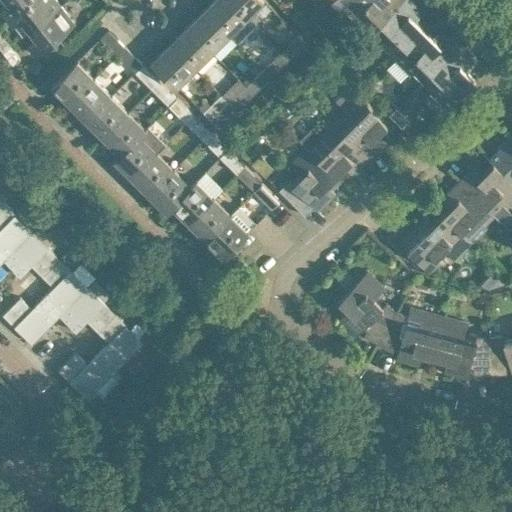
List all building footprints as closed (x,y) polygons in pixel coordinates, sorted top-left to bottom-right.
[(6,0),(9,3),(1,9),(8,17),(30,0),(6,0)] [(60,5),(56,0),(30,0),(8,17),(14,25),(21,19),(29,29),(60,5)] [(237,41),(252,25),(255,27),(228,0),(210,0),(202,8),(228,34),(229,33),(237,41)] [(261,23),(258,11),(255,8),(263,0),(228,0),(255,27),(256,28),(261,23)] [(286,0),(280,0),(278,3),(280,5),(284,9),(290,4),(286,0)] [(356,27),(365,35),(371,29),(400,0),(351,0),(344,7),(360,23),(356,27)] [(380,38),(378,41),(395,57),(424,28),(415,19),(424,10),(413,0),(400,0),(371,29),(380,38)] [(74,22),(62,7),(60,5),(29,29),(37,39),(29,44),(35,53),(74,22)] [(202,8),(185,25),(211,51),(228,34),(202,8)] [(195,68),(211,51),(185,25),(168,42),(195,68)] [(104,51),(112,59),(118,53),(118,54),(126,46),(108,28),(100,36),(110,46),(104,51)] [(414,71),(423,79),(458,45),(442,28),(433,37),(424,28),(395,57),(411,73),(414,71)] [(0,46),(3,50),(10,44),(0,31),(0,46)] [(297,33),(279,51),(287,59),(305,41),(297,33)] [(177,85),(195,68),(168,42),(151,59),(177,85)] [(20,57),(10,44),(3,50),(13,63),(20,57)] [(424,96),(441,112),(445,107),(446,108),(476,79),(466,70),(475,61),(458,45),(423,79),(432,88),(424,96)] [(118,54),(135,71),(143,63),(126,46),(118,54)] [(279,51),(262,68),(270,76),(287,59),(279,51)] [(52,84),(70,102),(96,77),(78,59),(52,84)] [(143,63),(135,71),(152,88),(160,80),(143,63)] [(246,84),(245,85),(253,93),(270,76),(262,68),(246,84)] [(228,101),(236,109),(253,93),(245,85),(246,84),(239,76),(221,93),(221,94),(228,101)] [(96,77),(70,102),(88,119),(113,94),(96,77)] [(343,113),(334,122),(370,157),(386,141),(378,132),(387,123),(349,85),(348,86),(341,79),(332,86),(340,94),(335,99),(344,107),(341,110),(343,113)] [(177,97),(160,80),(152,88),(169,105),(177,97)] [(221,93),(217,96),(210,103),(206,98),(198,106),(210,118),(228,101),(221,94),(221,93)] [(113,94),(88,119),(104,136),(130,111),(113,94)] [(177,97),(169,105),(186,122),(194,114),(177,97)] [(390,97),(382,105),(390,113),(397,106),(396,105),(397,105),(390,97)] [(283,103),(274,111),(285,122),(293,113),(283,103)] [(402,126),(409,119),(397,106),(390,113),(402,126)] [(140,133),(141,133),(147,127),(130,111),(104,136),(120,152),(121,153),(140,133)] [(211,131),(194,114),(186,122),(203,139),(211,131)] [(323,128),(306,145),(336,174),(345,165),(353,174),(370,157),(334,122),(325,131),(323,128)] [(165,143),(148,125),(147,127),(141,133),(140,133),(121,153),(120,152),(114,158),(132,176),(158,150),(165,143)] [(211,131),(203,139),(220,156),(228,148),(211,131)] [(511,133),(488,157),(492,161),(511,180),(511,133)] [(300,171),(291,180),(289,177),(279,187),(305,214),(314,205),(318,209),(335,192),(327,183),(336,174),(306,145),(290,161),(300,171)] [(220,156),(237,173),(245,165),(228,148),(220,156)] [(132,176),(149,193),(175,167),(158,150),(132,176)] [(251,161),(265,176),(266,175),(273,169),(259,153),(251,160),(251,161)] [(508,226),(511,221),(511,211),(507,206),(511,200),(511,180),(492,161),(484,170),(475,162),(459,178),(494,213),(495,213),(508,226)] [(237,173),(254,190),(262,182),(245,165),(237,173)] [(192,184),(191,184),(175,167),(149,193),(166,210),(172,204),(192,184)] [(215,195),(197,178),(191,184),(192,184),(172,204),(189,221),(215,195)] [(442,195),(451,203),(442,212),(472,242),(489,225),(485,222),(494,213),(459,178),(442,195)] [(279,199),(262,182),(254,190),(272,207),(279,199)] [(215,195),(189,221),(206,238),(232,212),(215,195)] [(0,261),(3,258),(20,275),(31,263),(53,285),(31,307),(20,296),(3,313),(31,341),(59,313),(75,330),(87,319),(108,340),(87,362),(75,351),(58,368),(87,397),(143,340),(0,197),(0,261)] [(232,212),(206,238),(223,255),(256,222),(239,204),(232,212)] [(444,247),(456,258),(472,242),(442,212),(433,221),(425,213),(408,229),(411,233),(402,243),(429,269),(439,260),(435,256),(444,247)] [(251,269),(244,261),(236,269),(244,276),(251,269)] [(366,329),(364,334),(378,342),(398,308),(386,302),(382,306),(373,297),(384,286),(367,269),(338,299),(347,308),(339,317),(356,333),(363,326),(366,329)] [(445,314),(409,305),(407,314),(398,308),(378,342),(392,350),(395,346),(399,346),(396,357),(419,363),(422,351),(434,355),(445,314)] [(467,320),(445,314),(434,355),(446,358),(443,369),(466,376),(469,365),(473,367),(473,372),(490,372),(490,333),(477,333),(476,338),(463,335),(467,320)] [(503,334),(490,333),(490,372),(506,372),(506,366),(510,365),(511,372),(511,320),(511,321),(511,322),(511,335),(504,338),(503,334)]
